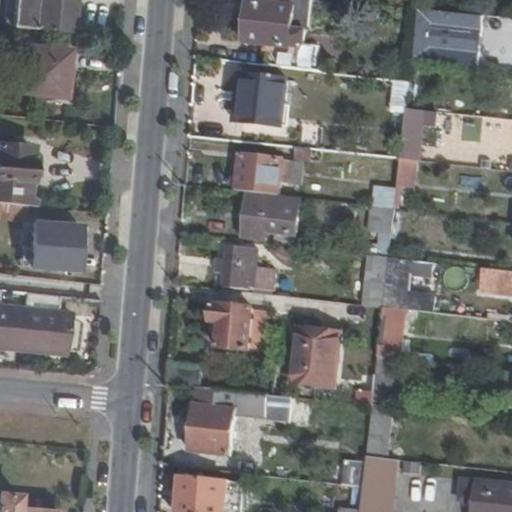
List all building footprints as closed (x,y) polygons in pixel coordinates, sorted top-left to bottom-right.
[(18,0),(15,25),(72,32),(76,0),(18,0)] [(267,67),(320,73),(322,49),(309,48),(315,0),(288,0),(288,8),(253,3),(247,45),(269,47),(267,67)] [(487,34),(488,18),(420,10),(415,60),(439,62),(443,30),(487,34)] [(69,48),(23,43),(17,91),(63,97),(69,48)] [(250,97),(247,124),(285,128),(289,82),(243,78),(242,96),(250,97)] [(396,106),(410,107),(412,84),(399,83),(396,106)] [(239,123),(247,124),(250,97),(242,96),(239,123)] [(404,160),(422,162),(426,111),(409,109),(404,160)] [(0,202),(27,205),(29,179),(34,178),(35,159),(30,159),(32,145),(1,142),(0,151),(0,202)] [(285,147),(283,159),(291,160),(292,158),(292,147),(285,147)] [(308,149),(292,147),(292,158),(307,159),(308,149)] [(245,155),(242,191),(248,192),(283,196),(284,183),(289,183),(291,160),(283,159),(245,155)] [(401,186),(401,187),(420,189),(422,162),(404,160),(401,186)] [(373,206),(398,209),(401,187),(376,184),(373,206)] [(283,196),(248,192),(244,236),(267,238),(267,233),(298,235),(302,198),(283,196)] [(25,221),(27,205),(0,202),(0,213),(8,215),(7,219),(25,221)] [(370,228),(395,231),(397,214),(398,209),(373,206),(370,228)] [(78,226),(34,221),(31,267),(74,271),(78,226)] [(229,245),(228,260),(221,259),(220,270),(227,271),(226,285),(255,287),(258,247),(229,245)] [(387,307),(392,258),(375,256),(373,280),(368,280),(366,305),(387,307)] [(415,310),(437,312),(439,295),(409,292),(412,272),(417,273),(417,269),(434,271),(435,263),(392,258),(387,307),(415,310)] [(511,295),(511,271),(486,269),(483,293),(511,295)] [(55,312),(57,296),(26,292),(25,308),(21,350),(65,355),(66,346),(74,347),(76,323),(67,322),(68,314),(55,312)] [(0,347),(21,350),(25,308),(0,305),(0,347)] [(255,310),(217,305),(215,323),(224,324),(220,355),(251,359),(251,357),(255,310)] [(413,324),(415,310),(387,307),(381,358),(396,360),(400,323),(413,324)] [(251,357),(268,359),(273,312),(255,310),(251,357)] [(303,330),(297,383),(334,386),(339,333),(303,330)] [(375,408),(396,410),(401,360),(396,360),(381,358),(377,395),(375,408)] [(204,367),(173,364),(172,384),(199,388),(201,388),(204,367)] [(277,396),(201,388),(199,388),(191,448),(226,454),(231,410),(260,414),(260,410),(283,413),(283,397),(277,396)] [(360,406),(375,408),(377,395),(362,393),(360,406)] [(382,458),(391,459),(396,410),(375,408),(370,457),(382,458)] [(379,498),(382,458),(370,457),(369,463),(367,487),(366,496),(379,498)] [(351,461),(348,485),(357,486),(367,487),(369,463),(351,461)] [(179,511),(241,511),(245,483),(184,476),(179,511)] [(477,511),(511,511),(511,485),(480,482),(477,511)] [(354,510),(364,511),(366,496),(367,487),(357,486),(354,510)] [(0,511),(59,511),(19,507),(20,494),(0,491),(0,511)]
